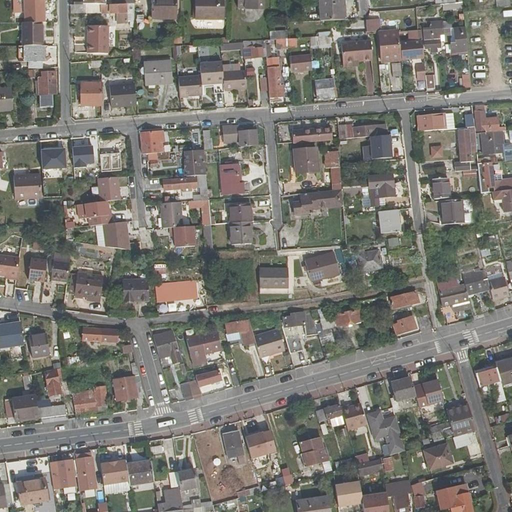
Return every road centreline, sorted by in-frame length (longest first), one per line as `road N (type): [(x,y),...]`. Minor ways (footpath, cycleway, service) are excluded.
road 1 (primary): [(165,424),(458,341)]
road 2 (residential): [(458,341),(506,511)]
road 3 (primary): [(0,447),(165,424)]
road 4 (residential): [(137,323),(0,306)]
road 5 (residential): [(268,116),(133,126)]
road 6 (residential): [(403,106),(268,116)]
road 7 (residential): [(66,131),(63,0)]
road 8 (residential): [(403,106),(420,229)]
